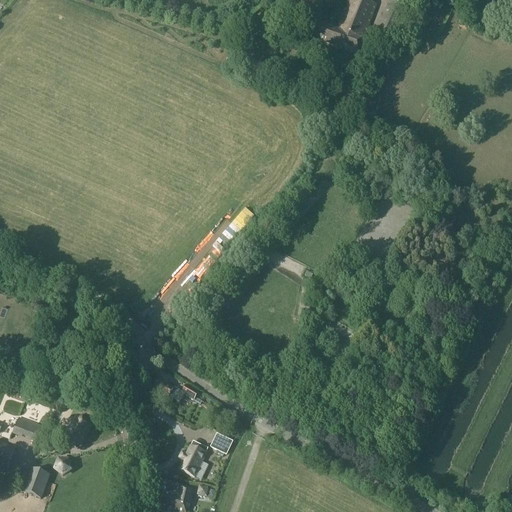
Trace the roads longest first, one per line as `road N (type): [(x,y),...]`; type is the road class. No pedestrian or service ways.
road 1 (unclassified): [(422,511),(143,348)]
road 2 (unclassified): [(143,348),(113,299),(0,259)]
road 3 (residential): [(136,511),(131,419),(143,348)]
